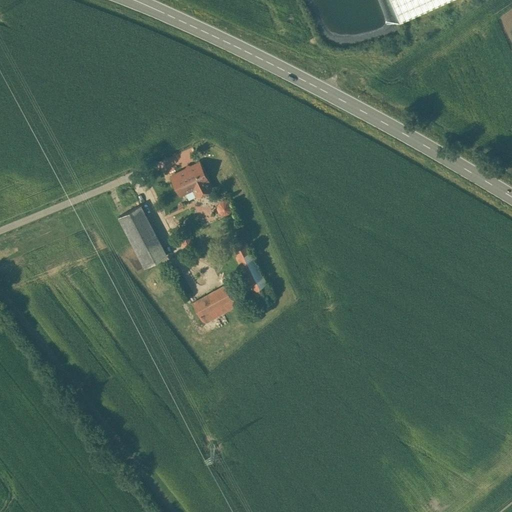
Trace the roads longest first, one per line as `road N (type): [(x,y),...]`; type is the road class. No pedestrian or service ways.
road 1 (secondary): [(134,0),(343,99),(511,195)]
road 2 (unclassified): [(173,511),(0,289)]
